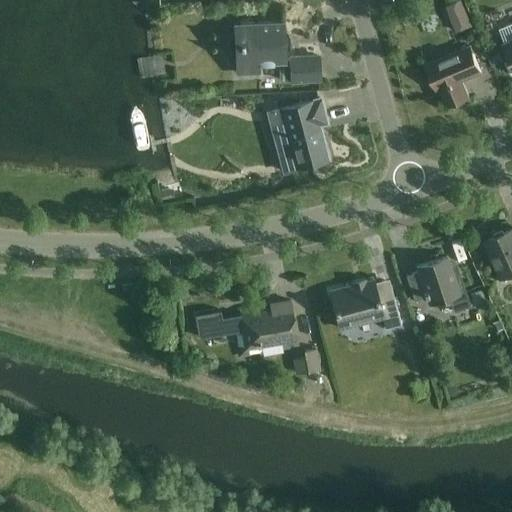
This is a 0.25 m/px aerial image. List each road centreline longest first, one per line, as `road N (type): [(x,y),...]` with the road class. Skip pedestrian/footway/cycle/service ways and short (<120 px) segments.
road 1 (tertiary): [(412,187),(242,236),(76,247),(0,238)]
road 2 (residential): [(412,187),(364,0)]
